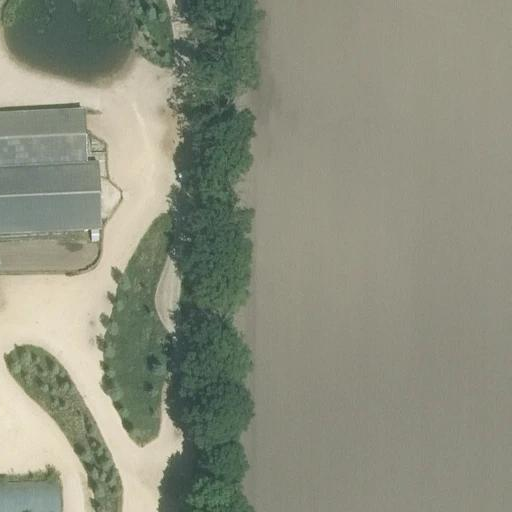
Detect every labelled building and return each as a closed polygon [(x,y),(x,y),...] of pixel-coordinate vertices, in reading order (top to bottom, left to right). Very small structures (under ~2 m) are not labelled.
[(130,14),(0,18),(0,76),(133,72),(130,14)] [(0,136),(135,134),(135,106),(0,108),(0,136)] [(0,168),(0,233),(101,229),(98,164),(88,164),(0,168)] [(144,322),(0,325),(0,384),(146,380),(144,322)] [(0,463),(150,458),(148,403),(0,408),(0,463)] [(0,485),(0,511),(59,511),(58,483),(0,485)]
